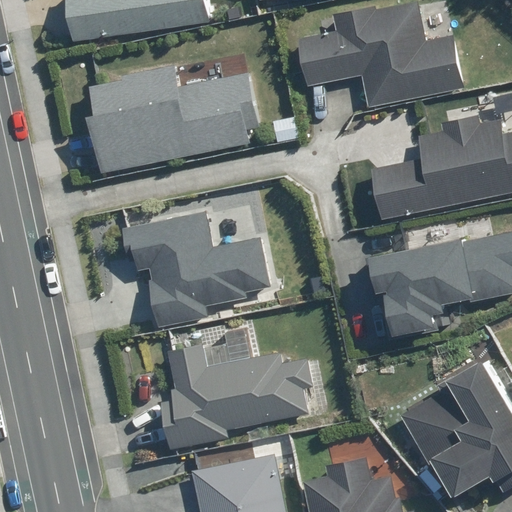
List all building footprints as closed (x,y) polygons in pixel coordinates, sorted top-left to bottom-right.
[(66,0),(72,41),(210,21),(206,0),(66,0)] [(349,28),(312,36),(322,84),(376,72),(383,105),(479,85),(467,32),(440,38),(431,0),(421,0),(390,7),(389,3),(346,12),(349,28)] [(86,118),(98,175),(250,144),(247,128),(259,126),(249,73),(179,87),(174,65),(120,76),(121,81),(89,88),(95,116),(86,118)] [(458,127),(433,133),(438,156),(385,167),(395,216),(511,192),(511,116),(494,120),(493,112),(456,120),(458,127)] [(273,234),(224,244),(217,209),(131,226),(138,261),(144,260),(146,269),(157,267),(159,278),(156,279),(165,326),(217,316),(215,304),(258,296),(257,290),(283,284),(273,234)] [(451,323),(448,310),(458,308),(456,300),(483,295),(484,299),(511,293),(511,231),(479,238),(478,233),(382,253),(389,290),(396,288),(405,332),(451,323)] [(237,436),(235,428),(319,411),(314,386),(324,385),(318,355),(294,360),(291,349),(216,364),(211,341),(176,348),(183,386),(179,387),(181,397),(167,400),(177,448),(237,436)] [(511,366),(501,348),(447,380),(451,387),(408,412),(441,467),(442,467),(462,502),(502,478),(511,494),(511,366)] [(328,468),(302,474),(310,511),(431,511),(429,499),(419,501),(417,492),(414,492),(407,459),(397,461),(399,467),(386,470),(381,445),(366,448),(364,440),(342,445),(343,453),(326,457),(328,468)] [(293,511),(278,443),(190,463),(201,511),(293,511)]
